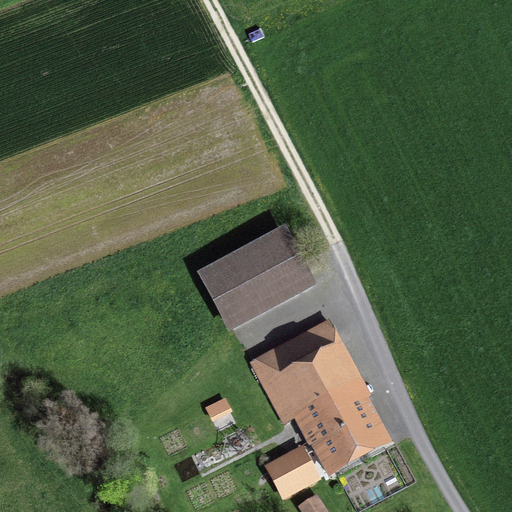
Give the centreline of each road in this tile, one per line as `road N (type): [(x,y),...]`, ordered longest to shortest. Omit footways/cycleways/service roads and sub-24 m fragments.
road 1 (track): [(462,511),(420,440),(312,200)]
road 2 (track): [(0,317),(312,200)]
road 3 (track): [(312,200),(208,0)]
